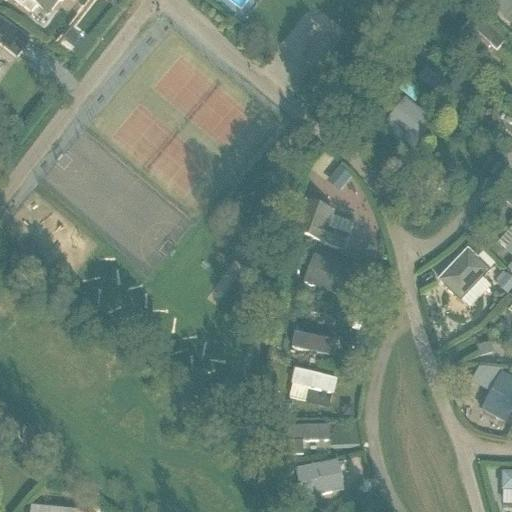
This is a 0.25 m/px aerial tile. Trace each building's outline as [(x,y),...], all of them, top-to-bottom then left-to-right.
[(60,0),(9,0),(29,15),(34,9),(47,19),(60,0)] [(120,0),(107,0),(105,3),(115,10),(122,1),(120,0)] [(511,0),(485,0),(484,2),(511,27),(511,0)] [(452,5),(431,29),(480,71),(489,60),(459,34),(470,21),(452,5)] [(17,53),(27,40),(16,32),(6,44),(17,53)] [(450,110),(460,118),(469,106),(468,106),(471,102),(452,86),(449,90),(427,71),(418,81),(451,109),(450,110)] [(406,99),(379,132),(409,155),(432,126),(410,107),(421,94),(406,82),(398,92),(406,99)] [(325,184),(337,195),(350,180),(338,170),(325,184)] [(246,202),(256,191),(245,181),(235,193),(246,202)] [(363,216),(367,217),(373,195),(352,189),(343,219),(350,221),(352,213),(363,216)] [(351,238),(328,230),(333,214),(305,204),(293,235),(345,254),(351,238)] [(511,228),(498,244),(505,251),(504,252),(511,259),(511,228)] [(489,272),(466,251),(437,283),(458,304),(489,272)] [(343,302),(354,274),(313,259),(303,287),(343,302)] [(507,297),(511,290),(511,282),(507,279),(498,290),(507,297)] [(507,328),(499,321),(491,330),(500,337),(507,328)] [(330,349),(289,341),(286,357),(327,365),(330,349)] [(489,345),(476,350),(479,360),(493,356),(489,345)] [(296,370),(289,399),(304,403),(307,390),(331,396),(335,380),(296,370)] [(505,426),(511,412),(511,382),(500,376),(480,413),(505,426)] [(469,385),(451,384),(450,396),(468,397),(469,385)] [(291,416),(291,405),(279,404),(278,416),(291,416)] [(326,428),(285,430),(286,444),(327,443),(326,428)] [(294,471),(299,502),(342,494),(336,463),(294,471)] [(511,474),(501,474),(500,493),(511,493),(511,474)]
